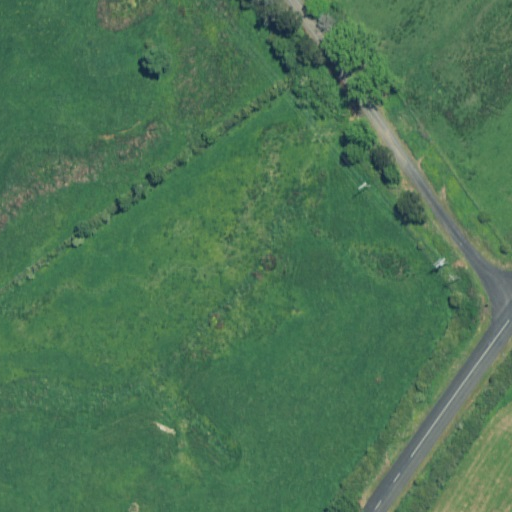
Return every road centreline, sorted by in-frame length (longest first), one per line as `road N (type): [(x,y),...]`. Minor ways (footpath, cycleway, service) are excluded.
road 1 (unclassified): [(297,0),(485,273),(511,295)]
road 2 (unclassified): [(373,511),(511,313)]
